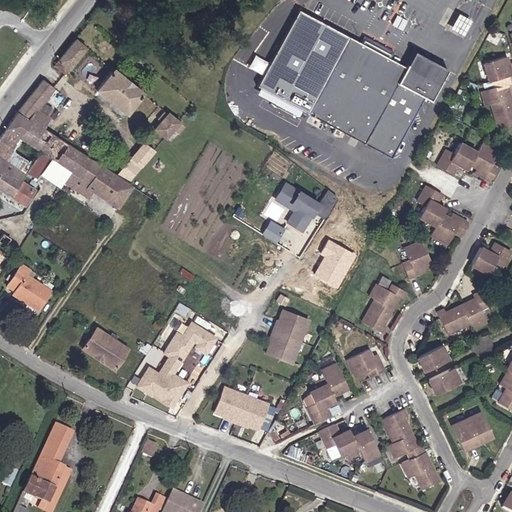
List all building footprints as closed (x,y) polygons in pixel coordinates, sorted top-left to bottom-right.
[(372,17),(375,13),(366,8),(364,13),(372,17)] [(511,8),(504,11),(508,23),(501,25),(506,41),(511,39),(511,35),(511,34),(511,33),(511,8)] [(474,21),(460,14),(452,29),(466,37),(474,21)] [(57,58),(67,65),(87,42),(76,33),(57,58)] [(408,68),(351,37),(312,114),(365,143),(400,82),(434,102),(450,71),(418,53),(408,68)] [(503,75),(500,67),(509,64),(506,57),(500,59),(499,54),(496,44),(474,51),(481,73),(485,72),(487,81),(473,86),(477,98),(483,96),(491,121),(511,114),(511,106),(506,108),(497,78),(503,75)] [(250,67),(262,72),(268,60),(256,55),(250,67)] [(126,106),(144,85),(112,61),(96,82),(126,106)] [(73,161),(82,148),(28,114),(55,78),(47,71),(9,121),(27,132),(42,141),(50,146),(73,161)] [(154,121),(167,131),(181,114),(167,103),(154,121)] [(246,124),(251,117),(236,108),(231,115),(246,124)] [(179,125),(185,118),(181,115),(175,122),(179,125)] [(8,148),(15,152),(27,132),(9,121),(0,132),(0,152),(3,155),(8,148)] [(23,169),(29,160),(42,141),(27,132),(15,152),(8,148),(3,155),(0,152),(0,181),(27,197),(38,180),(23,169)] [(144,160),(158,142),(145,133),(132,151),(144,160)] [(492,159),(485,155),(491,144),(475,135),(470,143),(453,134),(447,145),(440,140),(430,157),(446,166),(450,158),(447,157),(448,154),(461,161),(464,156),(470,159),(480,165),(477,169),(485,173),(492,159)] [(29,160),(38,164),(50,146),(42,141),(29,160)] [(119,200),(132,180),(130,179),(116,170),(82,148),(73,161),(64,175),(89,190),(93,184),(119,200)] [(130,179),(144,160),(132,151),(116,170),(130,179)] [(477,169),(480,165),(470,159),(467,164),(477,169)] [(456,211),(454,216),(443,210),(437,207),(439,202),(427,195),(428,192),(431,193),(435,185),(421,177),(411,195),(418,199),(412,210),(430,219),(425,227),(442,236),(448,226),(455,229),(463,214),(456,211)] [(325,220),(339,199),(329,191),(320,205),(288,183),(280,195),(299,208),(296,211),(289,222),(302,231),(314,214),(325,220)] [(299,208),(280,195),(278,199),(296,211),(299,208)] [(454,216),(456,211),(446,206),(443,210),(454,216)] [(0,225),(0,241),(2,242),(11,231),(1,224),(0,225)] [(419,256),(426,253),(418,233),(399,240),(404,253),(398,256),(403,270),(410,267),(408,261),(419,256)] [(489,255),(497,259),(506,242),(491,234),(487,241),(489,243),(488,245),(474,239),(465,255),(483,265),(489,255)] [(410,267),(421,262),(419,256),(408,261),(410,267)] [(34,305),(47,287),(23,270),(27,264),(20,259),(6,280),(12,285),(10,288),(34,305)] [(383,319),(377,316),(391,288),(397,292),(402,284),(387,276),(384,282),(372,276),(365,289),(368,291),(356,315),(379,327),(383,319)] [(468,317),(481,312),(475,300),(482,297),(476,283),(468,287),(471,292),(441,306),(439,301),(432,305),(443,325),(466,314),(468,317)] [(286,359),(303,314),(278,305),(261,349),(286,359)] [(147,361),(135,378),(144,384),(148,378),(152,381),(149,384),(162,393),(163,395),(166,398),(169,398),(183,378),(169,369),(192,335),(198,339),(195,342),(204,348),(214,334),(191,318),(181,332),(176,328),(163,345),(169,349),(156,368),(147,361)] [(113,360),(127,341),(97,319),(83,339),(113,360)] [(366,369),(381,362),(377,353),(371,356),(367,347),(364,340),(343,350),(351,367),(363,361),(366,369)] [(428,369),(450,357),(443,342),(418,355),(423,364),(426,363),(428,369)] [(371,356),(377,353),(373,344),(367,347),(371,356)] [(511,344),(503,359),(505,360),(497,375),(503,379),(496,393),(511,401),(511,344)] [(335,392),(345,387),(333,361),(318,368),(324,382),(307,391),(312,401),(304,405),(312,421),(328,414),(325,408),(322,409),(320,406),(333,399),(329,391),(333,389),(335,392)] [(434,383),(438,392),(462,381),(455,367),(433,377),(435,382),(434,383)] [(252,425),(262,399),(220,383),(210,409),(252,425)] [(418,437),(412,440),(398,413),(404,410),(399,400),(378,411),(390,435),(384,438),(391,452),(404,445),(407,452),(398,456),(406,472),(412,469),(419,483),(436,474),(426,454),(424,455),(422,452),(425,452),(418,437)] [(335,401),(328,406),(333,413),(340,409),(335,401)] [(268,428),(274,405),(266,403),(260,426),(268,428)] [(460,440),(490,425),(480,404),(450,419),(460,440)] [(63,460),(58,457),(71,428),(54,421),(20,490),(26,494),(29,488),(36,492),(46,496),(63,460)] [(364,464),(380,456),(369,430),(357,435),(358,440),(354,442),(349,432),(339,437),(334,426),(318,434),(327,452),(336,447),(342,459),(358,451),(364,464)] [(140,445),(151,450),(157,436),(147,431),(140,445)] [(46,496),(36,492),(34,498),(49,505),(68,463),(63,460),(46,496)] [(2,482),(11,486),(18,469),(10,466),(2,482)] [(511,485),(509,490),(506,488),(501,498),(511,503),(511,485)] [(194,511),(199,502),(168,488),(165,494),(159,507),(158,509),(164,511),(194,511)] [(154,490),(150,503),(156,506),(159,507),(165,494),(154,490)] [(153,511),(156,506),(150,503),(137,498),(131,511),(127,511),(126,511),(153,511)] [(19,511),(22,508),(11,502),(6,511),(19,511)]
